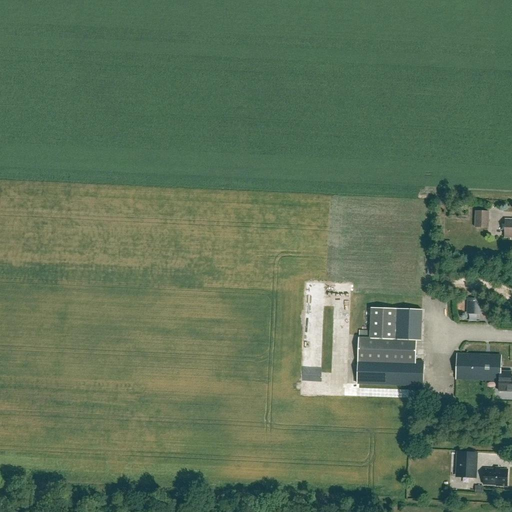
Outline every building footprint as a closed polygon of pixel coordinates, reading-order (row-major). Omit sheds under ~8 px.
[(489,228),(489,212),(475,211),(475,228),(489,228)] [(480,300),(469,300),(469,311),(480,312),(480,300)] [(370,339),(360,338),(358,384),(423,387),(424,362),(416,362),(417,340),(422,340),(423,310),(371,308),(370,339)] [(511,377),(511,372),(500,371),(501,356),(457,354),(456,379),(499,381),(499,391),(511,391),(511,377)] [(433,412),(450,411),(450,398),(433,398),(433,412)] [(456,452),(455,477),(474,478),(476,453),(456,452)] [(506,486),(507,470),(484,468),(483,484),(496,484),(496,485),(506,486)]
